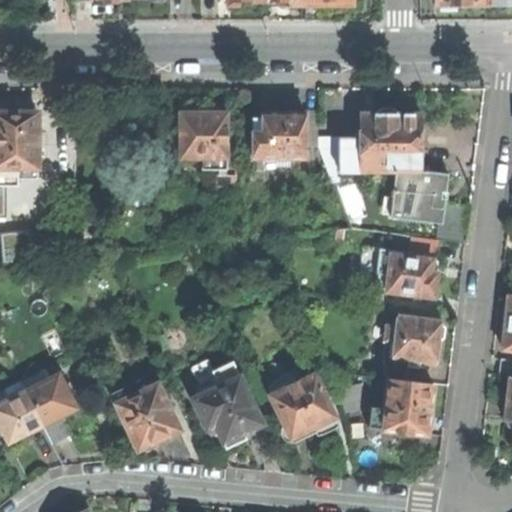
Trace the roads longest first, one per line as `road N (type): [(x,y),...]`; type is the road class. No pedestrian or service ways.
road 1 (residential): [(511,54),(446,511)]
road 2 (residential): [(428,511),(112,478),(59,486),(14,511)]
road 3 (secondary): [(0,48),(405,49)]
